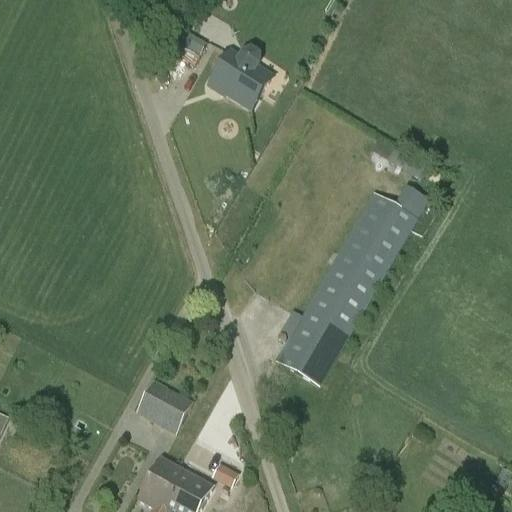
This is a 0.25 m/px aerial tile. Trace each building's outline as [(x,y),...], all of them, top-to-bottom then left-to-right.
[(224,57),(205,90),(250,116),(269,83),(252,73),(255,67),(255,57),(246,52),(238,57),(234,63),(224,57)] [(245,163),(256,142),(249,138),(238,159),(245,163)] [(383,143),(376,154),(392,163),(398,152),(383,143)] [(399,153),(393,167),(412,174),(417,161),(399,153)] [(320,393),(428,207),(405,194),(395,211),(373,199),(276,366),(320,393)] [(176,441),(194,407),(154,386),(136,419),(176,441)] [(0,440),(9,422),(0,417),(0,440)] [(426,451),(434,438),(420,430),(412,442),(426,451)] [(234,481),(242,457),(231,453),(223,477),(234,481)] [(203,511),(214,493),(161,464),(138,506),(148,511),(203,511)]
